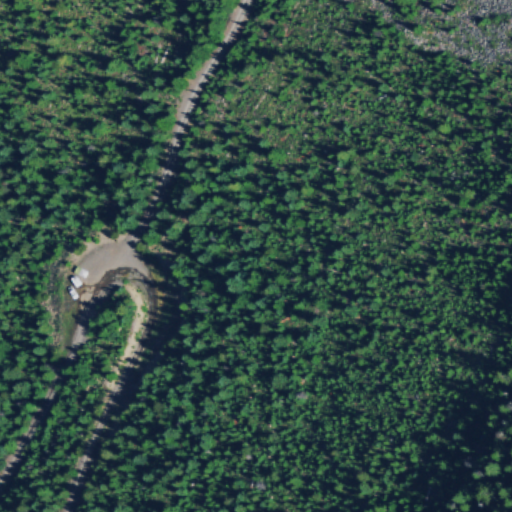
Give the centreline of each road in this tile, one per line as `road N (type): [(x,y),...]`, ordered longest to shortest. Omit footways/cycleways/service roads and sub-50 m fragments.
road 1 (track): [(0,481),(103,281),(133,244),(235,0)]
road 2 (track): [(121,259),(152,301),(63,511)]
